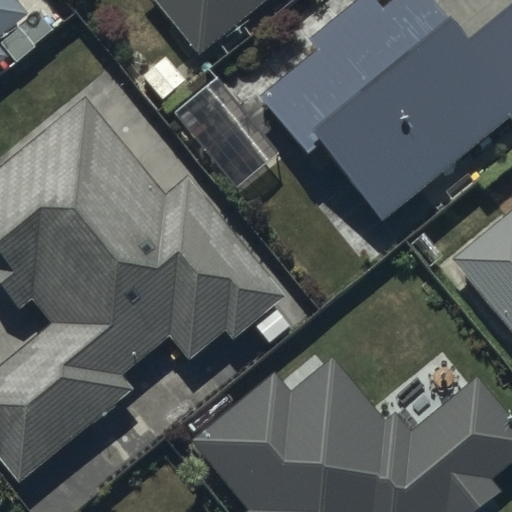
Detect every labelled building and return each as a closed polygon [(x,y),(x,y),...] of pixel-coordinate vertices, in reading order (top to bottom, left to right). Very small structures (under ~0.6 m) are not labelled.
[(0,0),(0,77),(8,71),(0,60),(0,56),(28,33),(0,0)] [(140,0),(201,72),(285,0),(140,0)] [(316,70),(258,116),(309,180),(318,172),(377,245),(510,138),(511,141),(511,29),(470,64),(418,0),(410,0),(383,22),(372,9),(308,60),(316,70)] [(0,308),(15,326),(31,313),(53,340),(0,383),(0,475),(18,497),(131,403),(121,392),(169,352),(190,377),(223,349),(233,360),(288,313),(186,191),(164,210),(82,112),(0,180),(0,308)] [(511,355),(511,222),(447,275),(511,355)] [(291,409),(272,385),(187,452),(234,511),(502,511),(503,511),(491,496),(511,480),(511,441),(474,393),(410,443),(395,424),(383,433),(337,375),(291,409)]
